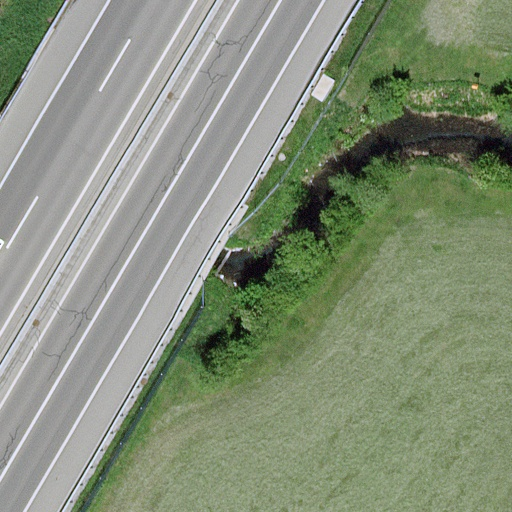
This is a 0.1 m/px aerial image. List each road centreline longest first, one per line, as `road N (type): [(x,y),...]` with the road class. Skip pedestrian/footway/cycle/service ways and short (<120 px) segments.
road 1 (motorway): [(0,506),(293,0)]
road 2 (motorway): [(151,0),(0,262)]
